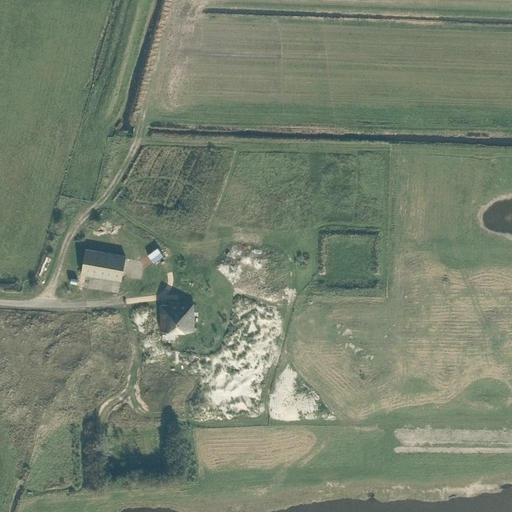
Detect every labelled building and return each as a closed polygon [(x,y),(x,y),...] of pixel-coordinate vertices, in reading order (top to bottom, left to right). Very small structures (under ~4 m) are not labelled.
[(326,228),(365,228),(365,210),(326,210),(326,228)] [(405,222),(405,234),(412,234),(411,214),(402,214),(402,222),(405,222)] [(100,243),(98,258),(116,261),(116,264),(136,267),(139,248),(136,247),(139,228),(125,226),(121,247),(100,243)] [(95,227),(93,236),(111,240),(113,230),(95,227)] [(224,289),(231,289),(230,357),(237,357),(237,362),(259,362),(260,347),(266,347),(267,277),(224,276),(224,289)] [(161,305),(161,330),(193,330),(194,303),(169,302),(169,305),(161,305)] [(108,457),(108,468),(118,468),(118,457),(108,457)]
